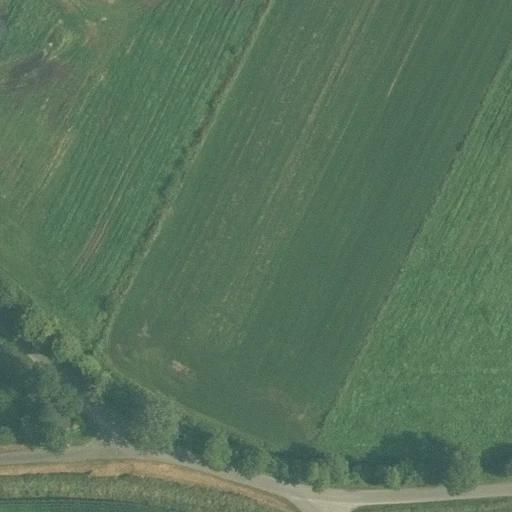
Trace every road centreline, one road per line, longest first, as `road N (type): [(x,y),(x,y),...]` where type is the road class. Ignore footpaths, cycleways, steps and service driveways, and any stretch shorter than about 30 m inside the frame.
road 1 (unclassified): [(318,483),(126,415)]
road 2 (unclassified): [(511,476),(381,487),(318,483)]
road 3 (unclassified): [(126,415),(0,318)]
road 4 (unclassified): [(0,447),(91,438),(126,415)]
